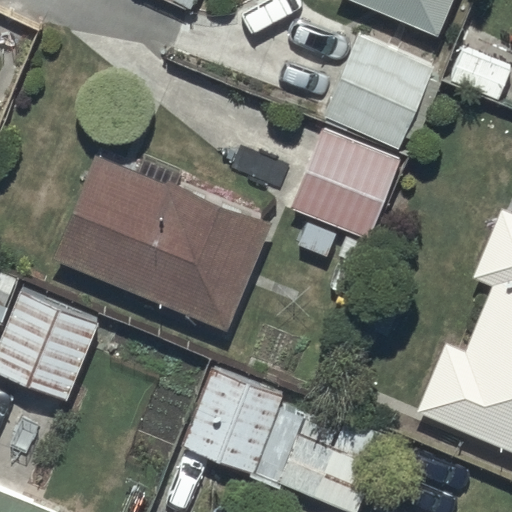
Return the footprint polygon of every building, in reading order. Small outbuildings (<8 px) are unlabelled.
[(401,0),(438,15),(444,0),(401,0)] [(435,51),(362,20),(329,102),(400,132),(435,51)] [(325,115),(296,188),(369,219),(400,145),(325,115)] [(96,137),(54,238),(229,311),(273,205),(178,165),(176,171),(96,137)] [(511,197),(503,194),(476,260),(496,268),(467,338),(448,330),(422,395),(511,433),(511,197)] [(23,275),(0,331),(0,351),(67,381),(76,363),(99,374),(127,312),(100,300),(97,307),(23,275)] [(216,355),(186,429),(280,468),(283,462),(356,493),(375,449),(297,417),(301,407),(275,396),(281,382),(216,355)] [(0,511),(95,511),(0,472),(0,511)] [(433,511),(393,494),(385,511),(433,511)]
